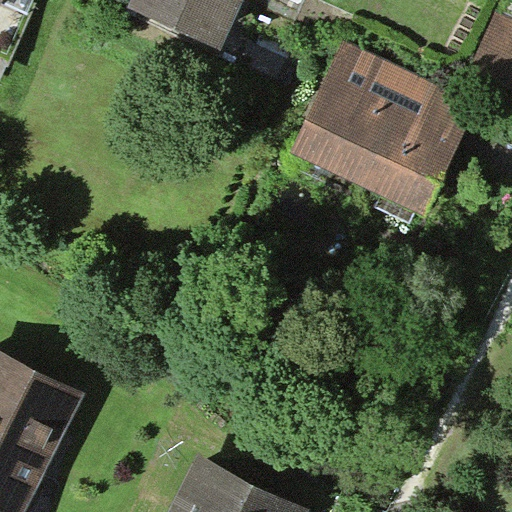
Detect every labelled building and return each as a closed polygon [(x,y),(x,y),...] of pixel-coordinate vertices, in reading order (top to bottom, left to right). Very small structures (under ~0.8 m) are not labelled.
[(230,0),(160,0),(219,26),(230,0)] [(511,18),(495,10),(470,63),(511,83),(511,18)] [(468,98),(348,42),(304,134),(424,191),(468,98)] [(0,511),(13,511),(78,383),(0,344),(0,511)] [(293,511),(300,498),(202,450),(171,511),(293,511)]
